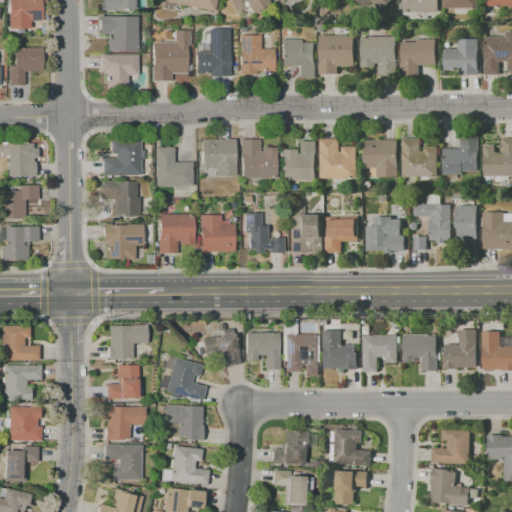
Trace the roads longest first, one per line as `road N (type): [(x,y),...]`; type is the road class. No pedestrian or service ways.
road 1 (residential): [(0,115),(511,106)]
road 2 (secondary): [(164,294),(511,289)]
road 3 (residential): [(65,0),(70,295)]
road 4 (residential): [(238,403),(511,401)]
road 5 (residential): [(70,295),(70,471),(61,511)]
